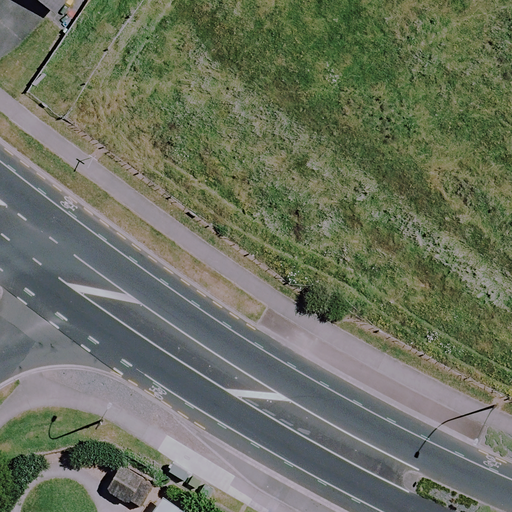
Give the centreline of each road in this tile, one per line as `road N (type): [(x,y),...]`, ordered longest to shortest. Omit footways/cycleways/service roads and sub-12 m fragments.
road 1 (secondary): [(325,436),(34,244)]
road 2 (secondary): [(325,436),(432,458),(511,493)]
